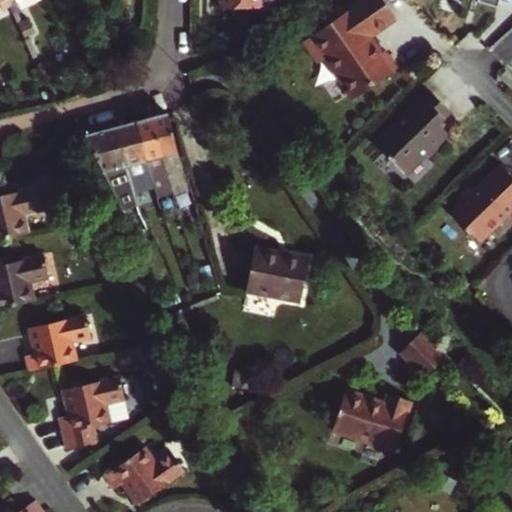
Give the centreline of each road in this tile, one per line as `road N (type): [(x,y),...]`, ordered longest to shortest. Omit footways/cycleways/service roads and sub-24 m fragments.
road 1 (residential): [(41,116),(114,98),(151,76),(168,47),(170,0)]
road 2 (residential): [(0,405),(77,511)]
